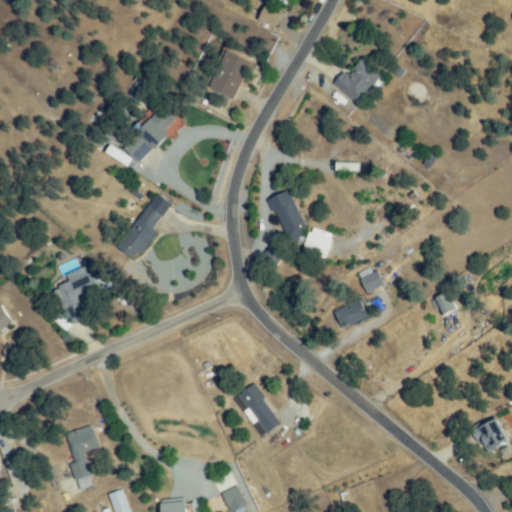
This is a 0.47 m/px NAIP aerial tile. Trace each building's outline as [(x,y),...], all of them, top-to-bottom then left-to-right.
[(261,19),(267,6),(282,14),(276,26),(261,19)] [(228,50),(253,61),(235,98),(211,87),(228,50)] [(338,83),(363,60),(382,80),(357,103),(338,83)] [(165,109),(175,122),(163,131),(168,137),(138,161),(126,146),(143,132),(140,128),(165,109)] [(125,166),(130,158),(107,144),(102,153),(125,166)] [(289,192),(306,234),(290,241),(273,199),(289,192)] [(172,207),(136,259),(120,248),(157,195),(172,207)] [(318,258),(315,252),(308,255),(302,239),(325,230),(333,251),(318,258)] [(276,265),(265,257),(276,242),(287,250),(276,265)] [(369,293),(362,280),(377,272),(384,285),(369,293)] [(78,298),(85,317),(71,322),(57,287),(91,274),(97,290),(78,298)] [(443,315),(436,298),(448,293),(455,310),(443,315)] [(360,300),(368,316),(345,328),(337,312),(360,300)] [(0,305),(13,324),(0,333),(0,305)] [(242,395),(255,386),(280,424),(267,432),(242,395)] [(475,430),(494,417),(509,439),(490,452),(475,430)] [(94,433),(98,449),(83,452),(91,485),(81,487),(70,438),(94,433)] [(238,487),(245,501),(232,508),(225,494),(238,487)] [(121,492),(127,511),(117,511),(112,495),(121,492)] [(164,511),(165,501),(198,503),(197,511),(164,511)]
